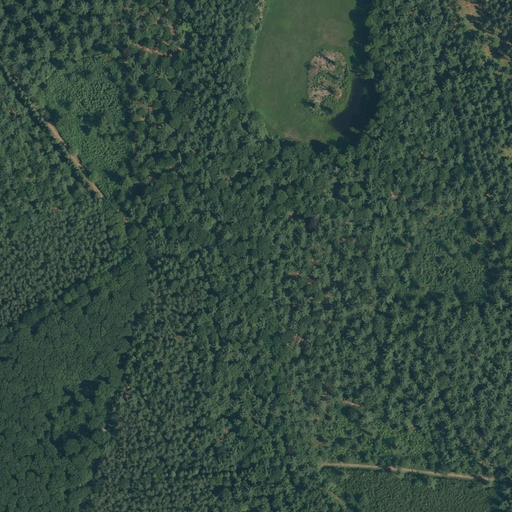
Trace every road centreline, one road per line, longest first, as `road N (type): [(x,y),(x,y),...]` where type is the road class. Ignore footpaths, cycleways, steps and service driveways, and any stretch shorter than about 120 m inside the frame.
road 1 (track): [(146,258),(511,191)]
road 2 (track): [(291,466),(85,484),(0,504)]
road 3 (track): [(78,511),(142,265)]
road 4 (track): [(146,258),(0,56)]
road 5 (track): [(357,511),(301,460),(439,473)]
road 6 (track): [(0,345),(142,265)]
